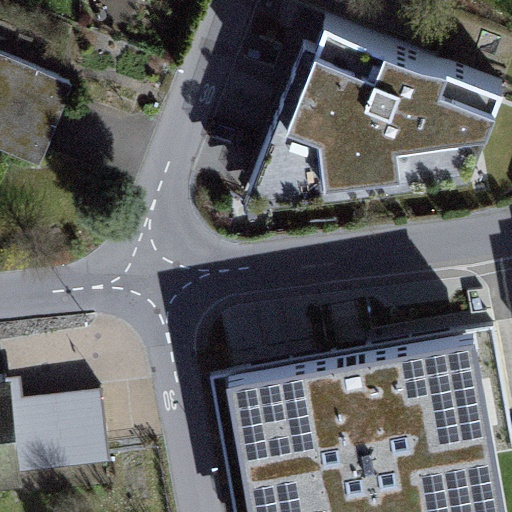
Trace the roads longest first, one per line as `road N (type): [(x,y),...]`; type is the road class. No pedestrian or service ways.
road 1 (residential): [(511,219),(160,283)]
road 2 (residential): [(233,0),(164,180),(154,228),(160,283)]
road 3 (residential): [(160,283),(199,511)]
road 4 (residential): [(160,283),(0,294)]
